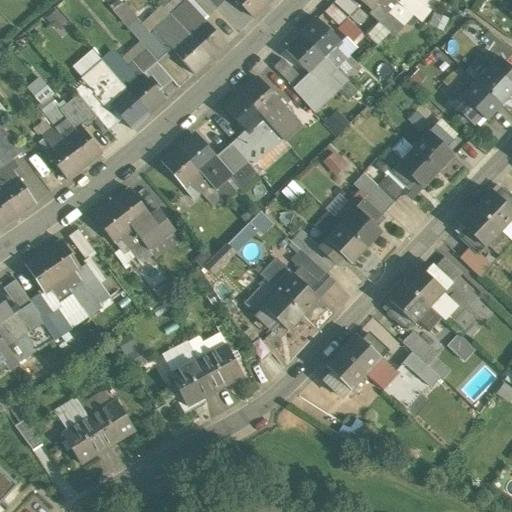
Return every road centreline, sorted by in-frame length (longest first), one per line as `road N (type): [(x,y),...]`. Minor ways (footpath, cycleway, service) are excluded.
road 1 (residential): [(136,475),(306,373),(511,148)]
road 2 (residential): [(0,252),(137,154),(299,0)]
road 3 (residential): [(136,475),(171,494),(266,511)]
